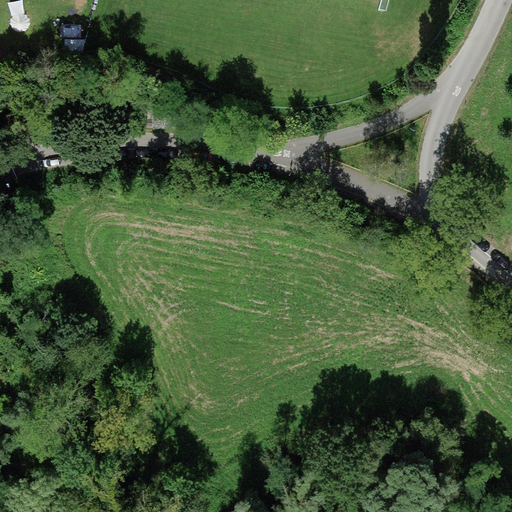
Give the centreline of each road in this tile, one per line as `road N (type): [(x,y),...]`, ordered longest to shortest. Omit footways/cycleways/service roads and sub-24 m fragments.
road 1 (unclassified): [(31,156),(152,138),(283,155)]
road 2 (residential): [(283,155),(373,131),(450,87)]
road 3 (unclassified): [(283,155),(448,225)]
road 4 (unclassified): [(450,87),(434,133),(448,225)]
